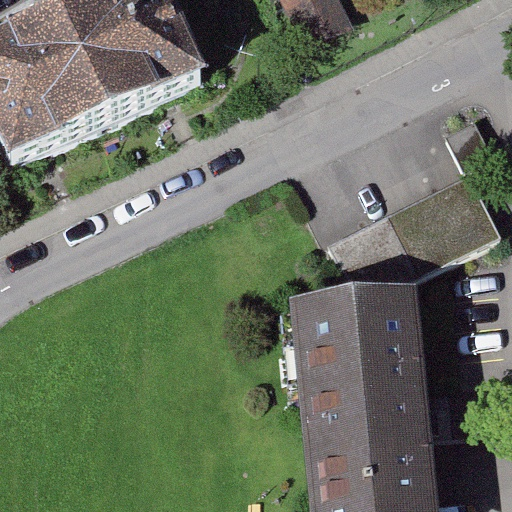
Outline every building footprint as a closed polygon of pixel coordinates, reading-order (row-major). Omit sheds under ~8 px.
[(166,0),(133,0),(0,57),(0,164),(11,190),(211,104),(166,0)] [(340,0),(296,0),(286,5),(315,66),(361,43),(340,0)] [(476,126),(443,142),(464,182),(496,165),(476,126)] [(464,184),(329,253),(351,299),(490,233),(464,184)] [(351,299),(294,305),(310,511),(437,511),(420,295),(351,299)]
